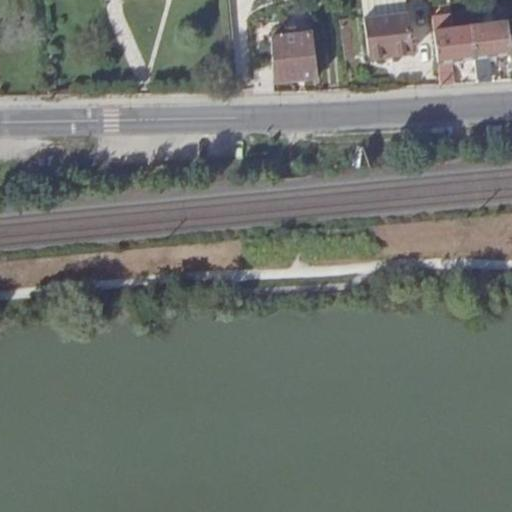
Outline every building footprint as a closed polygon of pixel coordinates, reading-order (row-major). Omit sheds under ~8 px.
[(431,0),(433,13),(448,11),(446,0),(431,0)] [(408,13),(360,19),(364,55),(412,49),(408,13)] [(504,21),(468,25),(471,57),(483,56),(508,54),(504,21)] [(471,57),(468,25),(432,28),(435,61),(447,60),(471,57)] [(269,62),(253,64),(255,91),(273,91),(273,78),(317,74),(312,32),(268,37),(269,62)] [(483,56),(471,57),(474,81),(486,80),(483,56)] [(449,82),(447,60),(435,61),(438,83),(449,82)]
